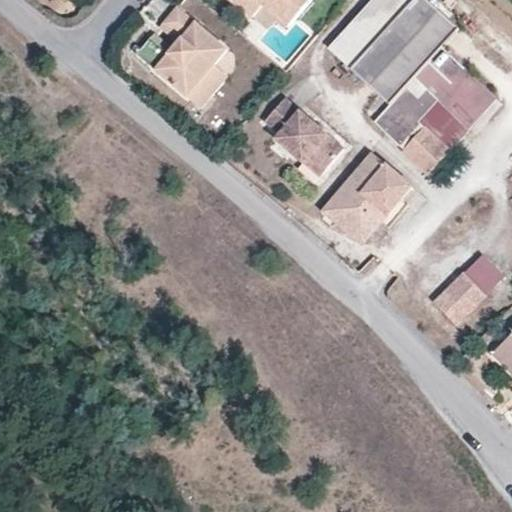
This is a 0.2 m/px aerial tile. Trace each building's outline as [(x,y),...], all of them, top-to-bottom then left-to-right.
[(233,0),(254,18),(266,6),(291,26),(312,0),(233,0)] [(406,0),(373,0),(329,48),(390,105),(375,122),(431,173),(452,150),(421,122),(440,101),(471,130),(498,100),(442,49),(460,30),(428,0),(417,0),(412,5),(406,0)] [(178,7),(165,21),(184,37),(170,53),(152,38),(138,54),(203,107),(230,76),(217,65),(229,51),(178,7)] [(156,32),(152,38),(170,53),(184,37),(165,21),(160,27),(173,38),(169,44),(156,32)] [(345,149),(286,98),(267,121),(282,134),(278,139),(306,162),(310,157),(326,172),(345,149)] [(408,182),(374,154),(345,188),(326,212),(345,228),(366,226),(381,208),(389,214),(413,186),(408,182)] [(366,226),(345,228),(364,243),(389,214),(381,208),(366,226)] [(458,326),(488,297),(465,274),(435,304),(458,326)] [(511,338),(494,357),(511,374),(511,338)]
